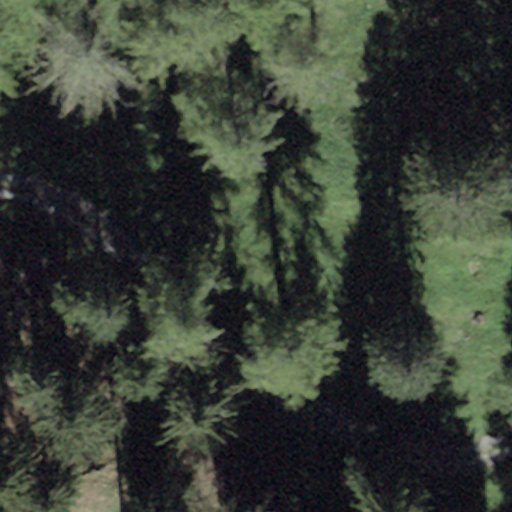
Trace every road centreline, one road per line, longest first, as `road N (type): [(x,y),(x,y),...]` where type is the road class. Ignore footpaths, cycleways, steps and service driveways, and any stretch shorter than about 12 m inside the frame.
road 1 (track): [(126,252),(237,354),(387,434),(467,451),(511,422)]
road 2 (track): [(126,252),(100,227),(0,190)]
